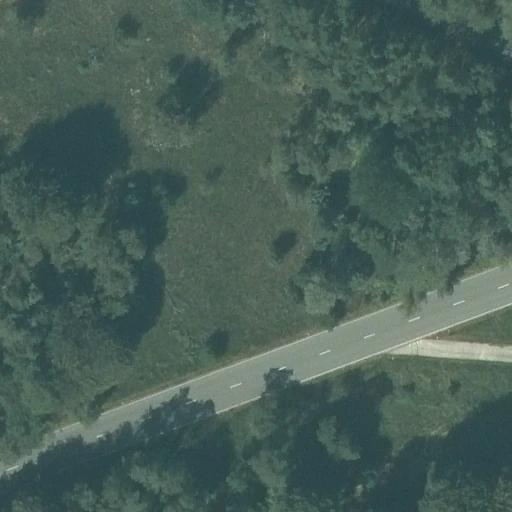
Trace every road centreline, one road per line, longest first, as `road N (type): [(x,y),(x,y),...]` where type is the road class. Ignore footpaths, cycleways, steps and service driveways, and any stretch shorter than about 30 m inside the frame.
road 1 (unclassified): [(0,463),(511,274)]
road 2 (unknown): [(377,324),(435,350),(511,356)]
